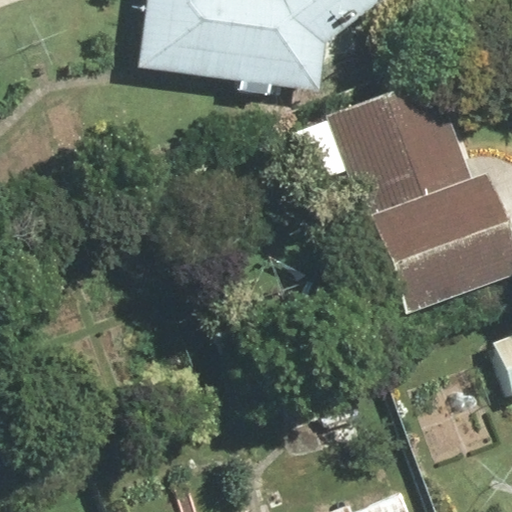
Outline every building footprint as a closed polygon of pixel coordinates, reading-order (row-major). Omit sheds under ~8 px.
[(142,0),(142,10),(132,9),(130,73),(212,77),(212,86),(233,87),(232,95),(261,96),(262,88),(316,91),(319,37),(365,0),(142,0)] [(324,125),(290,136),(311,202),(345,190),(389,322),(510,282),(476,179),(464,183),(429,76),(320,112),(324,125)] [(243,317),(205,331),(226,387),(263,374),(243,317)] [(511,333),(486,342),(509,409),(511,408),(511,333)] [(404,511),(395,480),(315,506),(316,511),(404,511)]
